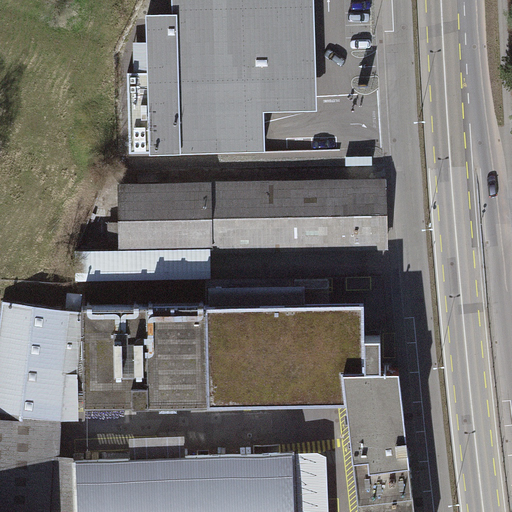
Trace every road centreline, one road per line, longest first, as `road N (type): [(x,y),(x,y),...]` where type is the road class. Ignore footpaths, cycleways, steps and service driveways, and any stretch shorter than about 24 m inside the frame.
road 1 (tertiary): [(402,0),(443,511)]
road 2 (primary): [(488,511),(454,176),(448,26)]
road 3 (tertiary): [(511,315),(505,242),(448,26)]
